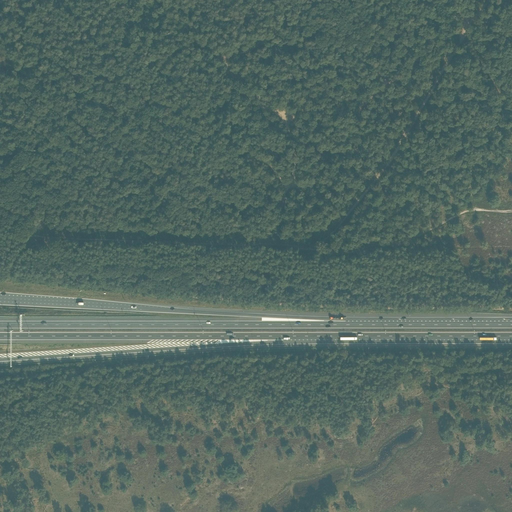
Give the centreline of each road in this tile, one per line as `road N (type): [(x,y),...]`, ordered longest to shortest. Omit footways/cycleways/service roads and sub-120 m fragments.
road 1 (track): [(511,278),(286,277),(31,258)]
road 2 (motorway): [(346,324),(0,299)]
road 3 (motorway): [(346,324),(0,325)]
road 4 (motorway): [(0,358),(283,336)]
road 5 (motorway): [(0,336),(283,336)]
road 6 (motorway): [(283,336),(511,336)]
road 7 (motorway): [(511,324),(346,324)]
